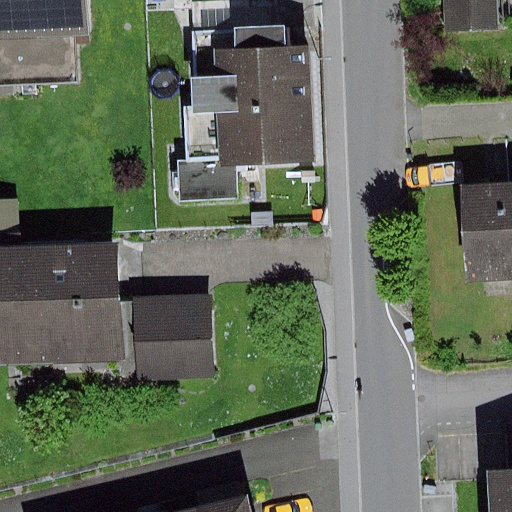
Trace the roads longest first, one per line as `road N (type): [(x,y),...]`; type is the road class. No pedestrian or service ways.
road 1 (residential): [(381,401),(378,121)]
road 2 (residential): [(378,121),(511,115)]
road 3 (residential): [(381,401),(511,393)]
road 4 (residential): [(378,121),(378,0)]
